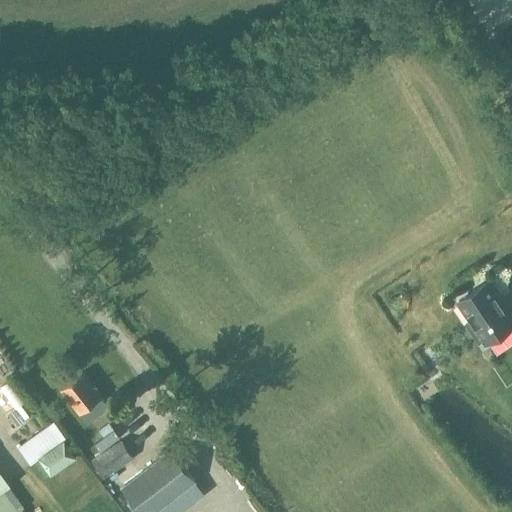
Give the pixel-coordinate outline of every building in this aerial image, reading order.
[(23,158),(18,162),(22,168),(28,164),(23,158)] [(511,302),(508,305),(489,272),(459,289),(471,308),(466,311),(477,330),(482,328),(484,332),(511,315),(511,302)] [(88,423),(109,407),(102,397),(83,372),(61,389),(80,414),(81,414),(88,423)] [(5,378),(0,382),(0,390),(15,410),(24,403),(5,378)] [(104,419),(91,429),(100,442),(113,433),(104,419)] [(31,465),(67,439),(54,421),(18,447),(31,465)] [(104,478),(134,458),(122,439),(92,459),(93,460),(88,463),(99,479),(103,477),(104,478)] [(142,511),(155,511),(195,481),(171,450),(123,487),(142,511)] [(38,474),(52,501),(70,492),(56,465),(38,474)]
